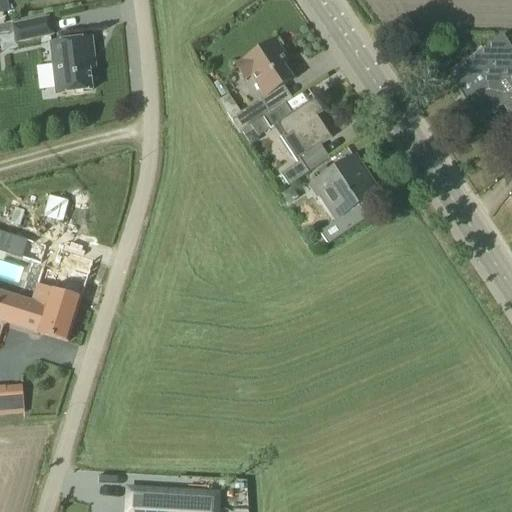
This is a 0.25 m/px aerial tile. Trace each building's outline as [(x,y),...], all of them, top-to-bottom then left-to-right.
[(0,0),(0,24),(14,21),(8,0),(0,0)] [(0,34),(5,34),(15,32),(17,44),(53,37),(49,19),(14,26),(13,24),(0,26),(0,34)] [(511,48),(503,35),(448,73),(457,87),(455,88),(464,101),(469,98),(484,119),(511,100),(511,48)] [(72,41),(49,44),(56,95),(92,91),(88,60),(94,60),(92,39),(72,41)] [(265,98),(292,80),(282,65),(288,61),(274,41),(235,67),(244,80),(251,76),(265,98)] [(269,115),(261,103),(241,117),(227,95),(218,102),(239,135),(251,127),(263,119),(269,115)] [(297,162),(307,155),(315,150),(321,146),(331,139),(332,138),(331,137),(330,138),(316,117),(322,113),(313,99),(297,111),(291,115),(284,105),(285,105),(284,104),(283,105),(284,106),(278,110),(277,109),(276,110),(277,111),(270,115),(270,114),(269,115),(263,119),(270,130),(277,125),(286,139),(283,141),(297,162)] [(315,183),(309,187),(316,198),(318,196),(336,223),(319,234),(327,245),(350,230),(366,219),(357,206),(370,197),(376,194),(361,171),(353,158),(336,169),(315,183)] [(309,174),(308,173),(301,162),(281,175),(289,187),(309,174)] [(12,237),(7,255),(21,260),(27,242),(12,237)] [(51,287),(50,290),(81,299),(93,262),(62,252),(54,279),(51,287)] [(30,271),(26,282),(37,285),(37,286),(39,286),(50,290),(51,287),(54,279),(44,276),(30,271)] [(0,321),(0,322),(67,343),(80,302),(81,299),(50,290),(39,286),(37,286),(37,285),(32,303),(9,296),(1,293),(0,294),(0,295),(0,321)] [(125,489),(123,511),(192,511),(194,493),(125,489)]
